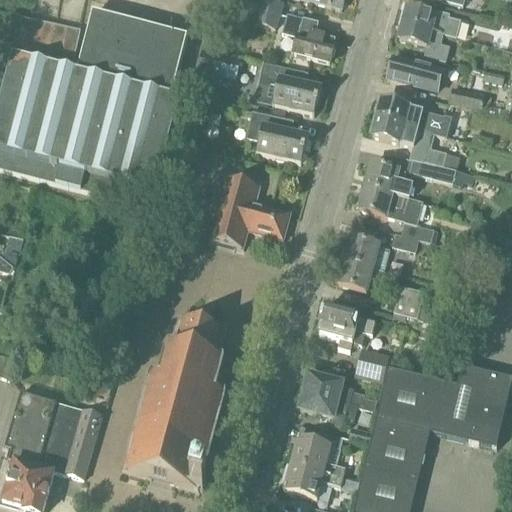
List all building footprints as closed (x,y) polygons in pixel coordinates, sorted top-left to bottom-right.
[(220,0),(216,22),(237,27),(243,5),(221,0),(220,0)] [(299,4),(330,12),(342,15),(345,0),(288,0),(288,1),(299,4)] [(439,6),(449,9),(450,0),(415,0),(439,7),(439,6)] [(276,27),(280,11),(281,10),(260,4),(254,29),(274,34),(276,27)] [(406,14),(402,30),(442,41),(454,44),(459,28),(406,14)] [(0,175),(142,212),(146,195),(154,198),(178,105),(170,103),(186,43),(167,38),(171,24),(170,24),(166,38),(91,18),(78,70),(58,64),(56,74),(11,62),(0,104),(0,175)] [(281,38),(296,43),(292,60),(328,69),(333,53),(331,53),(333,45),(314,40),(317,29),(302,25),(286,21),(281,38)] [(16,59),(52,67),(54,56),(78,61),(83,37),(25,23),(16,59)] [(440,51),(442,41),(402,30),(397,46),(425,53),(422,63),(444,69),(448,54),(440,51)] [(195,79),(240,89),(245,65),(201,55),(195,79)] [(417,93),(427,95),(432,76),(423,73),(393,64),(387,85),(417,93)] [(261,69),(257,90),(275,94),(271,112),(313,121),(315,110),(316,110),(320,94),(294,88),(296,77),(261,69)] [(484,76),(482,85),(501,90),(504,81),(484,76)] [(511,122),(511,84),(503,120),(511,122)] [(451,95),(448,109),(480,116),(483,102),(451,95)] [(375,125),(416,136),(417,134),(421,118),(407,115),(407,114),(380,107),(375,125)] [(251,117),(245,144),(258,147),(255,160),(300,170),(302,158),(303,159),(307,142),(280,136),(283,125),(251,117)] [(416,136),(375,125),(371,143),(398,149),(412,152),(408,166),(412,166),(435,171),(442,172),(445,158),(430,154),(433,141),(428,139),(428,137),(417,134),(416,136)] [(180,166),(195,170),(200,154),(184,150),(180,166)] [(455,176),(442,172),(435,171),(412,166),(409,179),(452,189),(455,176)] [(369,169),(363,193),(409,205),(413,191),(402,188),(404,179),(369,169)] [(185,207),(192,180),(177,176),(169,203),(185,207)] [(462,187),(472,189),(473,180),(456,176),(455,176),(452,189),(461,192),(462,187)] [(226,184),(209,246),(240,254),(245,236),(281,245),(287,220),(252,211),(257,193),(226,184)] [(409,205),(363,193),(357,216),(384,223),(403,229),(399,242),(417,246),(429,250),(432,238),(415,234),(420,210),(409,208),(409,205)] [(417,246),(399,242),(393,240),(390,253),(413,259),(417,246)] [(350,244),(344,267),(381,277),(387,254),(350,244)] [(496,283),(503,260),(485,254),(478,278),(496,283)] [(0,255),(0,277),(10,280),(11,277),(14,278),(18,260),(0,255)] [(452,276),(469,281),(473,265),(456,261),(452,276)] [(344,267),(337,291),(364,298),(368,285),(368,282),(381,285),(382,279),(383,278),(381,277),(344,267)] [(392,320),(430,330),(437,303),(399,293),(392,320)] [(360,352),(362,343),(372,345),(376,329),(357,324),(357,323),(322,314),(318,331),(320,332),(317,341),(338,347),(336,355),(349,358),(351,349),(360,352)] [(124,477),(194,497),(221,397),(212,395),(219,367),(215,366),(223,336),(181,324),(172,354),(167,353),(160,381),(151,378),(124,477)] [(381,388),(387,362),(361,355),(354,382),(381,388)] [(374,426),(428,438),(495,455),(511,386),(511,384),(460,371),(455,391),(387,374),(374,426)] [(307,381),(302,399),(354,412),(373,417),(375,408),(362,404),(363,401),(351,398),(351,396),(339,393),(339,391),(307,381)] [(302,399),(298,416),(331,425),(331,422),(343,425),(345,420),(352,422),(354,412),(302,399)] [(21,400),(0,473),(0,507),(1,508),(1,510),(9,511),(42,511),(53,478),(63,481),(64,480),(83,486),(90,459),(101,423),(21,400)] [(416,486),(428,438),(374,426),(363,474),(416,486)] [(368,440),(350,435),(347,446),(365,451),(368,440)] [(296,444),(289,471),(341,485),(344,475),(334,472),(325,470),(329,453),(339,456),(339,455),(342,445),(332,442),(321,439),(318,450),(296,444)] [(338,495),(341,485),(289,471),(282,498),(315,506),(320,490),(338,495)] [(409,511),(416,486),(363,474),(353,511),(409,511)]
